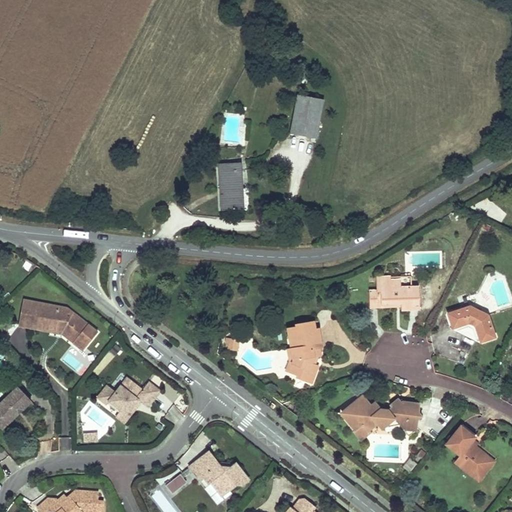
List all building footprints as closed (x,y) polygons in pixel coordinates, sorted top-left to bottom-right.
[(263,56),(251,52),(247,62),(260,66),(263,56)] [(323,100),(298,95),(291,133),(316,138),(323,100)] [(241,163),(218,164),(220,190),(223,190),(223,195),(220,195),(221,210),(244,209),(241,163)] [(411,275),(376,275),(376,286),(379,286),(380,277),(400,277),(400,284),(411,284),(411,275)] [(418,308),(418,284),(411,284),(400,284),(400,277),(380,277),(379,286),(376,286),(376,302),(400,302),(400,305),(400,308),(418,308)] [(376,286),(369,286),(369,305),(400,305),(400,302),(376,302),(376,286)] [(66,309),(23,300),(18,324),(36,328),(37,332),(57,326),(58,322),(63,323),(62,329),(77,340),(74,344),(83,350),(97,331),(72,313),(66,312),(66,309)] [(468,304),(447,311),(451,325),(453,325),(466,321),(474,325),(478,337),(479,339),(493,335),(487,314),(468,304)] [(466,321),(453,325),(455,328),(465,325),(471,328),(475,338),(478,337),(474,325),(466,321)] [(62,329),(63,323),(58,322),(57,326),(37,332),(61,336),(62,329)] [(295,327),(287,329),(290,349),(286,350),(289,362),(285,372),(297,376),(296,379),(312,385),(319,366),(316,365),(320,356),(320,352),(323,351),(319,329),(316,329),(314,322),(295,325),(295,327)] [(74,344),(77,340),(62,329),(61,336),(74,344)] [(228,350),(237,351),(238,340),(230,339),(228,350)] [(141,391),(125,379),(114,393),(105,387),(96,400),(105,407),(108,403),(128,418),(135,409),(132,407),(136,401),(139,403),(146,409),(159,392),(147,383),(141,391)] [(31,402),(17,387),(0,403),(0,416),(8,424),(19,413),(18,412),(20,410),(21,411),(31,402)] [(361,398),(359,395),(340,410),(342,413),(361,398)] [(416,411),(417,403),(401,401),(399,403),(396,399),(388,406),(390,408),(386,411),(378,409),(376,407),(372,402),(368,405),(361,398),(342,413),(355,428),(352,431),(360,441),(370,433),(368,432),(377,425),(380,429),(393,419),(401,429),(415,430),(416,419),(420,415),(416,411)] [(355,428),(342,413),(339,415),(352,431),(355,428)] [(474,435),(460,423),(458,426),(473,437),(474,435)] [(473,437),(458,426),(444,444),(458,455),(455,459),(478,478),(489,464),(480,457),(483,454),(474,446),(469,442),(473,437)] [(478,441),(473,437),(469,442),(474,446),(478,441)] [(208,450),(187,466),(197,479),(200,476),(206,483),(208,481),(220,495),(235,483),(241,485),(248,479),(234,462),(233,463),(228,467),(220,465),(216,460),(208,450)] [(492,461),(483,454),(480,457),(489,464),(492,461)] [(478,478),(455,459),(453,462),(476,481),(478,478)] [(182,474),(166,484),(172,494),(188,483),(182,474)] [(200,476),(197,479),(203,486),(206,483),(200,476)] [(48,498),(37,508),(40,511),(95,511),(95,510),(103,511),(104,500),(98,500),(98,490),(75,489),(66,497),(67,499),(61,504),(58,500),(57,498),(48,498)] [(67,499),(66,497),(64,495),(58,500),(61,504),(67,499)] [(316,507),(305,498),(299,498),(292,508),(290,506),(285,511),(312,511),(314,509),(316,507)]
